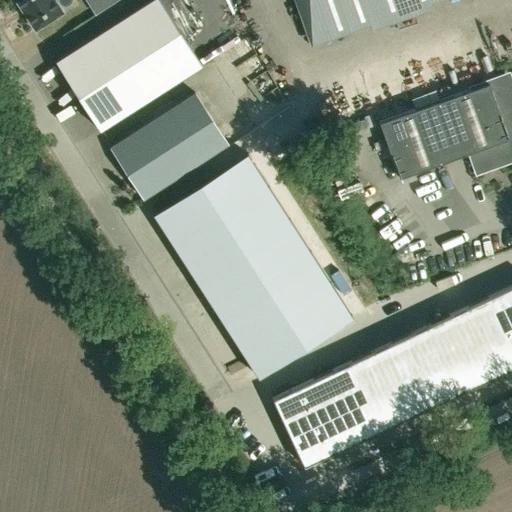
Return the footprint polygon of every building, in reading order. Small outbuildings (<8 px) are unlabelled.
[(16,0),(35,30),(63,12),(54,0),(16,0)] [(161,0),(148,0),(55,60),(99,129),(202,63),(161,0)] [(430,0),(298,0),(314,41),(430,0)] [(476,65),(478,74),(501,69),(499,60),(476,65)] [(478,169),(511,156),(511,90),(507,76),(495,81),(495,80),(379,122),(399,178),(471,152),(473,158),(474,158),(478,169)] [(378,101),(371,81),(342,92),(349,112),(378,101)] [(228,144),(195,92),(110,147),(143,199),(228,144)] [(246,152),(152,213),(258,377),(352,316),(246,152)] [(511,284),(443,317),(475,385),(511,367),(511,284)] [(443,317),(357,357),(389,425),(475,385),(443,317)] [(357,357),(271,397),(303,465),(389,425),(357,357)]
